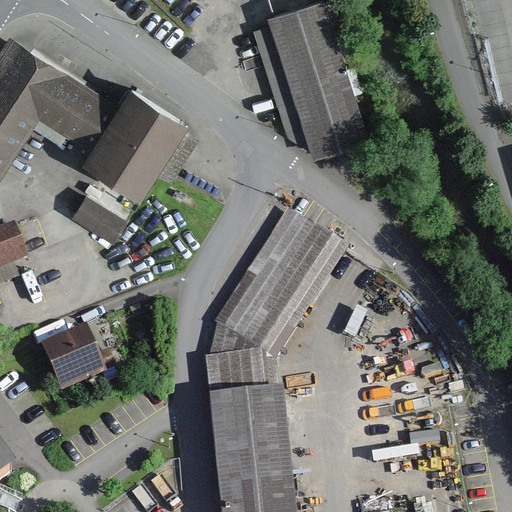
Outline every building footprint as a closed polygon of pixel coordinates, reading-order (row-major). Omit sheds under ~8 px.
[(325,2),(269,18),(310,159),(366,143),(325,2)] [(115,111),(13,47),(0,67),(0,178),(41,114),(94,148),(80,170),(131,202),(183,121),(130,88),(115,111)] [(125,224),(84,201),(74,220),(114,243),(125,224)] [(342,253),(286,216),(216,322),(272,359),(342,253)] [(14,230),(0,234),(0,270),(25,261),(14,230)] [(88,332),(45,351),(65,398),(109,379),(88,332)] [(284,511),(272,359),(206,365),(218,511),(284,511)] [(0,480),(10,473),(0,459),(0,480)]
